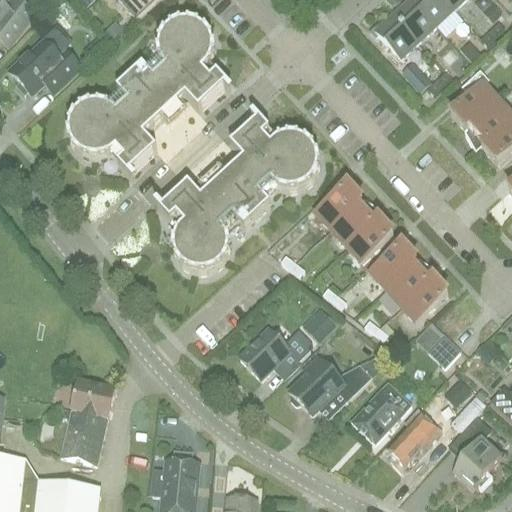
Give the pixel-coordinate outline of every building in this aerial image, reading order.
[(0,0),(0,44),(9,51),(16,42),(35,17),(15,2),(7,13),(0,8),(0,0)] [(119,0),(117,2),(135,23),(157,2),(155,0),(119,0)] [(440,0),(412,0),(410,2),(436,31),(454,15),(440,0)] [(440,0),(454,15),(469,0),(440,0)] [(436,31),(410,2),(393,18),(419,47),(436,31)] [(492,7),(484,15),(493,24),(501,16),(492,7)] [(419,47),(393,18),(384,26),(382,24),(370,35),(376,42),(379,39),(401,63),(419,47)] [(101,164),(100,163),(104,163),(107,162),(107,163),(109,162),(109,161),(111,159),(114,158),(113,158),(116,155),(124,163),(118,169),(131,183),(134,181),(131,178),(154,157),(157,155),(144,140),(186,102),(199,116),(203,113),(202,113),(225,92),(227,95),(231,92),(217,79),(211,84),(203,76),(206,73),(208,71),(209,69),(210,69),(211,67),(210,67),(212,64),(213,61),(214,61),(214,59),(213,59),(213,55),(213,51),(214,51),(214,49),(213,49),(212,46),(211,43),(212,42),(211,40),(210,41),(208,38),(205,35),(206,34),(205,33),(204,34),(201,32),(199,30),(199,29),(197,28),(197,29),(193,28),(189,27),(190,26),(187,26),(187,27),(184,27),(181,27),(181,26),(179,27),(179,28),(175,29),(172,31),(171,29),(170,31),(170,32),(168,34),(166,36),(165,35),(163,37),(164,38),(162,41),(161,44),(159,44),(159,46),(160,46),(159,49),(159,53),(157,53),(157,55),(159,55),(159,58),(160,62),(159,63),(159,65),(161,64),(162,67),(164,70),(166,73),(154,83),(143,71),(117,95),(128,107),(117,118),(114,116),(112,113),(109,112),(109,111),(107,110),(107,111),(103,110),(99,109),(100,108),(97,108),(97,109),(94,109),(91,110),(91,108),(88,109),(89,110),(85,111),(82,113),(81,112),(79,113),(80,114),(78,116),(75,119),(74,118),(73,120),(74,120),(72,123),(71,127),(70,126),(69,128),(70,129),(69,132),(69,135),(68,135),(68,137),(69,137),(70,141),(70,145),(70,147),(71,147),(73,149),(74,152),(73,153),(75,155),(76,154),(78,156),(81,159),(81,160),(82,161),(83,160),(86,161),(89,162),(89,164),(91,164),(91,163),(95,164),(98,164),(98,165),(101,164)] [(499,26),(490,35),(496,41),(505,33),(502,30),(499,26)] [(496,41),(490,35),(480,43),(486,49),(496,41)] [(101,41),(85,56),(93,64),(109,50),(101,41)] [(44,45),(24,64),(22,62),(9,74),(11,76),(10,77),(19,87),(16,90),(25,100),(28,97),(31,100),(48,85),(51,85),(59,93),(82,71),(65,53),(58,60),(44,45)] [(480,58),(469,46),(460,54),(471,66),(480,58)] [(413,67),(403,76),(421,96),(431,87),(413,67)] [(467,136),(498,108),(482,91),(489,85),(480,75),(462,92),(470,101),(451,119),(467,136)] [(452,82),(446,76),(437,84),(442,90),(452,82)] [(442,90),(437,84),(427,92),(433,99),(442,90)] [(511,123),(498,108),(467,136),(465,138),(472,151),(476,147),(482,153),(511,125),(511,123)] [(317,158),(316,159),(315,156),(313,153),(314,152),(313,151),(312,151),(309,149),(306,147),(307,146),(305,144),(305,145),(302,144),(299,143),(299,142),(297,141),(297,142),(293,142),(289,142),(289,141),(287,141),(287,142),(284,143),(281,144),(280,143),(278,143),(279,145),(276,146),(274,148),(271,150),(263,141),(270,136),(257,121),(254,124),(256,127),(234,148),(234,147),(231,150),(244,164),(202,203),(189,189),(185,192),(186,192),(164,213),(161,210),(158,213),(171,227),(177,221),(185,230),(182,232),(180,234),(178,237),(177,236),(176,238),(177,238),(176,241),(175,245),(174,244),(173,247),(174,247),(174,250),(174,254),(173,254),(174,256),(175,256),(176,259),(177,262),(176,263),(177,265),(178,264),(180,267),(182,270),(181,271),(183,273),(184,272),(186,274),(189,275),(189,276),(191,277),(191,276),(194,277),(198,278),(198,279),(200,280),(200,278),(204,278),(207,278),(207,279),(209,279),(209,277),(212,276),(215,275),(216,276),(218,275),(217,274),(220,272),(222,269),(223,270),(224,268),(223,268),(225,264),(227,261),(228,262),(229,259),(228,259),(228,256),(229,253),(230,253),(230,251),(229,251),(228,247),(228,243),(229,243),(228,241),(227,241),(226,238),(224,235),(222,232),(234,222),(245,234),(270,211),(259,198),(271,187),(273,190),(276,192),(279,194),(279,195),(280,196),(281,194),(285,196),(288,196),(288,198),(290,198),(290,196),(294,196),(297,196),(297,197),(299,196),(299,195),(302,194),(306,192),(306,193),(308,192),(307,191),(310,189),(312,187),(313,187),(315,186),(313,185),(315,182),(317,179),(318,179),(319,177),(317,177),(318,174),(318,170),(320,170),(320,168),(318,168),(318,164),(317,161),(318,161),(317,158)] [(511,125),(482,153),(497,170),(511,156),(511,125)] [(332,236),(365,205),(363,207),(347,190),(316,218),(332,236)] [(377,214),(365,205),(332,236),(347,252),(378,224),(372,217),(377,214)] [(394,241),(378,224),(347,252),(363,269),(394,241)] [(387,295),(419,265),(417,267),(402,249),(371,278),(387,295)] [(295,267),(285,260),(280,266),(290,274),(295,267)] [(431,273),(419,265),(387,295),(401,312),(432,283),(427,277),(431,273)] [(299,281),(304,275),(295,267),(290,274),(299,281)] [(432,283),(401,312),(417,329),(448,300),(432,283)] [(322,299),(332,307),(337,300),(327,293),(322,299)] [(332,307),(341,314),(346,308),(337,300),(332,307)] [(366,314),(374,327),(390,316),(382,304),(366,314)] [(320,346),(338,328),(322,311),(303,329),(320,346)] [(364,332),(373,339),(378,333),(369,325),(364,332)] [(378,333),(373,339),(383,347),(388,340),(378,333)] [(295,339),(283,349),(269,335),(240,363),(261,385),(290,357),(299,367),(311,356),(295,339)] [(445,373),(461,355),(444,339),(427,356),(445,373)] [(372,383),(359,370),(337,382),(317,361),(304,374),(308,379),(289,397),(291,399),(290,405),(296,410),(301,409),(312,421),(340,394),(350,404),(372,383)] [(61,459),(97,467),(115,393),(79,385),(61,459)] [(389,387),(381,395),(352,426),(354,429),(354,430),(361,436),(365,440),(372,447),(373,446),(375,448),(404,417),(413,409),(389,387)] [(511,394),(510,397),(504,391),(490,406),(511,426),(511,394)] [(408,430),(409,431),(387,455),(405,471),(414,460),(418,463),(430,449),(421,441),(433,429),(431,427),(450,407),(438,395),(418,415),(420,418),(408,430)] [(466,462),(455,474),(477,495),(479,493),(481,495),(492,483),(487,478),(505,459),(486,442),(492,436),(477,422),(451,449),(466,462)] [(161,511),(194,511),(199,468),(191,467),(192,457),(175,456),(174,465),(166,464),(165,475),(156,474),(153,501),(162,502),(161,511)] [(98,511),(100,493),(39,486),(26,465),(0,461),(0,511),(98,511)] [(256,511),(257,503),(227,501),(225,511),(256,511)]
